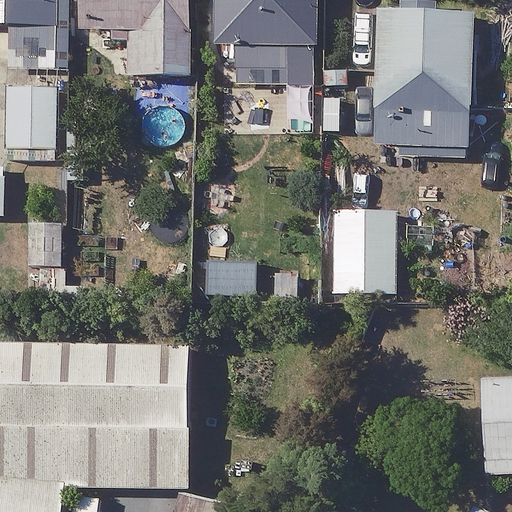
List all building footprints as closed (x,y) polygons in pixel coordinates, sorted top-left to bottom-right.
[(57,0),(0,0),(0,26),(56,29),(57,0)] [(82,0),(82,31),(113,31),(113,44),(133,45),(132,77),(189,78),(190,0),(82,0)] [(217,0),(215,45),(239,46),(239,51),(238,68),(294,71),(294,85),(316,86),(319,0),(217,0)] [(474,110),(478,15),(474,15),(445,14),(445,1),(428,0),(403,0),(403,12),(382,12),(376,145),(443,148),(442,160),(472,161),(474,114),(474,110)] [(64,95),(14,90),(7,162),(57,167),(64,95)] [(143,121),(97,120),(97,151),(142,151),(143,121)] [(10,169),(0,168),(0,219),(8,220),(10,169)] [(397,297),(400,212),(339,211),(337,295),(397,297)] [(32,222),(30,288),(41,289),(63,290),(66,224),(32,222)] [(302,272),(237,268),(236,300),(301,303),(302,272)] [(201,357),(0,340),(0,511),(69,511),(71,495),(189,504),(201,357)] [(511,473),(511,377),(484,378),(487,474),(511,473)] [(101,511),(102,499),(72,496),(70,511),(101,511)]
